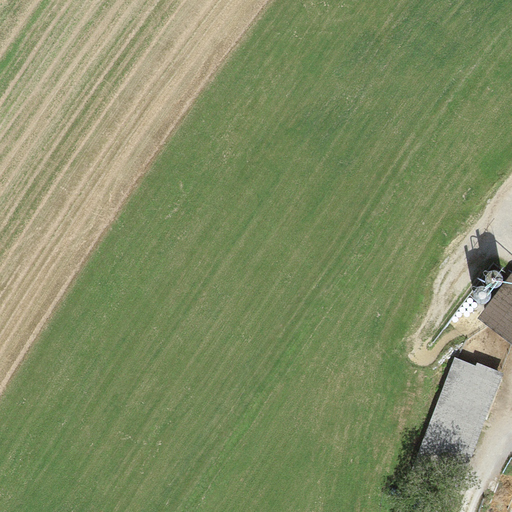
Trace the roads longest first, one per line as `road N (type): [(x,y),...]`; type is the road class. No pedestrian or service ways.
road 1 (track): [(511,199),(401,354)]
road 2 (track): [(458,511),(511,397)]
